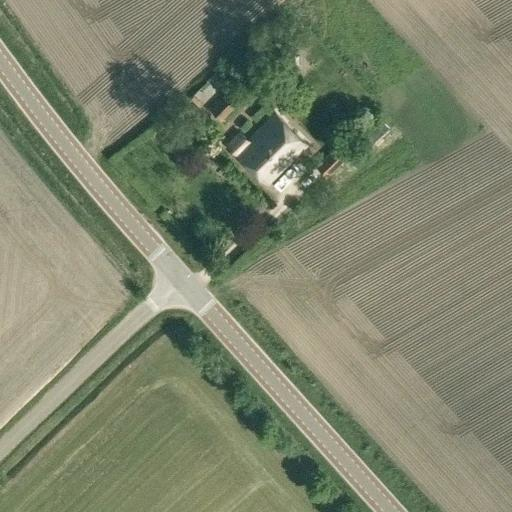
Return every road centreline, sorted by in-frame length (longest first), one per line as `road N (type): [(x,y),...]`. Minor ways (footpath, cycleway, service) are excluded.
road 1 (tertiary): [(393,511),(181,280)]
road 2 (tertiary): [(181,280),(0,53)]
road 3 (unclassified): [(0,451),(181,280)]
